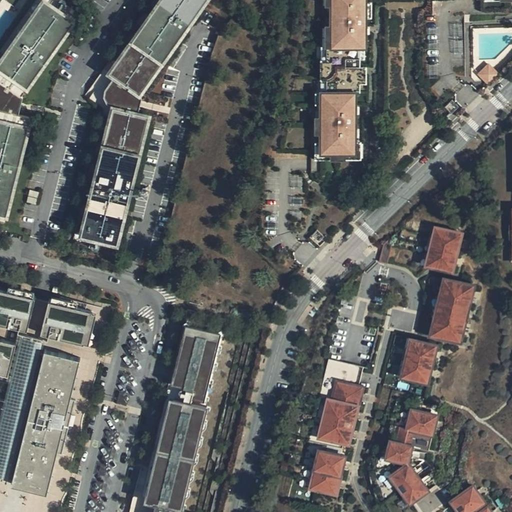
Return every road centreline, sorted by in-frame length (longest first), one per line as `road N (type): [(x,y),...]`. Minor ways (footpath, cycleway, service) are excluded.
road 1 (residential): [(372,266),(403,273),(417,301),(413,323),(395,320),(357,476),(376,511)]
road 2 (residential): [(327,268),(274,346),(236,511)]
road 3 (unclassified): [(109,511),(158,316),(150,296),(135,291)]
road 4 (unclassified): [(135,291),(79,511)]
road 5 (residential): [(481,116),(351,244)]
road 6 (residential): [(481,116),(446,74),(442,10),(468,9)]
road 7 (unclassified): [(0,255),(135,291)]
road 8 (residential): [(327,268),(284,232),(284,163)]
